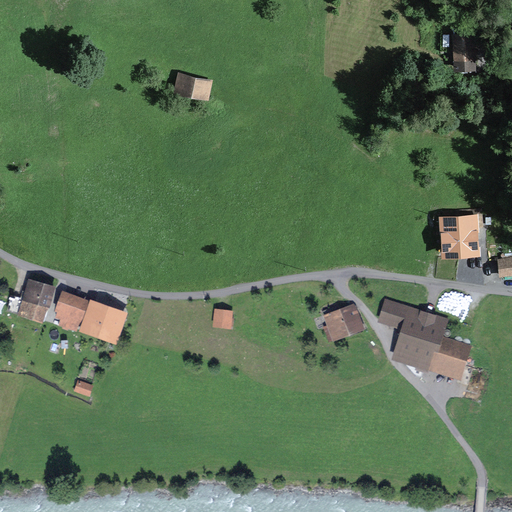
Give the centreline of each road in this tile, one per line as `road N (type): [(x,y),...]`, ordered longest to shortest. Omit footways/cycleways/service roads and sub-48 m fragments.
road 1 (unclassified): [(0,251),(30,268),(147,294),(238,291),(333,272)]
road 2 (unclassified): [(480,511),(482,472),(333,272)]
road 3 (unclassified): [(333,272),(511,291)]
